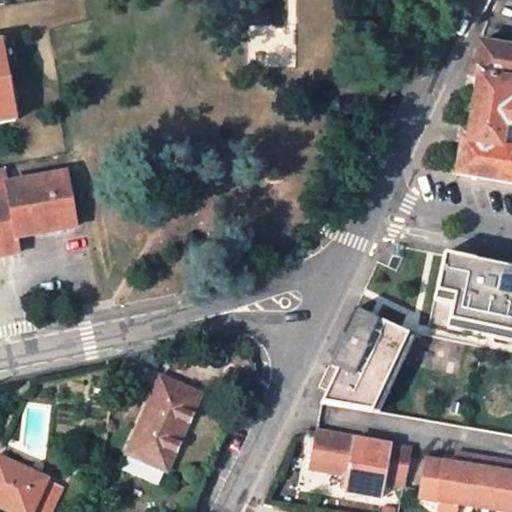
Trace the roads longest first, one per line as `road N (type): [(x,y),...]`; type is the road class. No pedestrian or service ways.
road 1 (residential): [(322,299),(275,301),(0,358)]
road 2 (unclassified): [(220,511),(322,299)]
road 3 (unclassified): [(367,210),(466,0)]
road 4 (residential): [(367,210),(511,242)]
